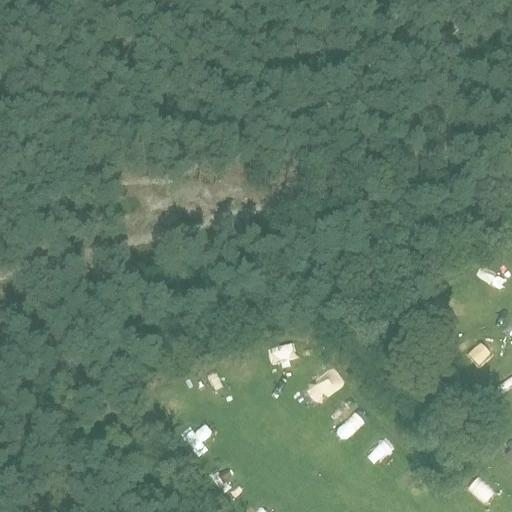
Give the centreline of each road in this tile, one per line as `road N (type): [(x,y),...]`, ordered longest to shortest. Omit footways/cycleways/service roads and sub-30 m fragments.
road 1 (track): [(0,280),(342,192),(511,177)]
road 2 (unknown): [(469,0),(449,47),(448,140),(308,199)]
road 3 (track): [(186,511),(99,401),(25,277)]
